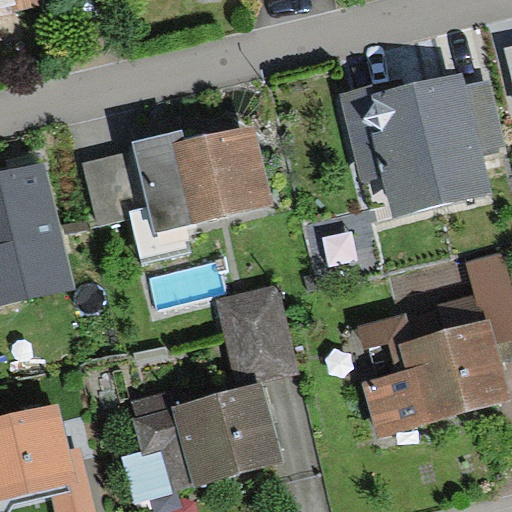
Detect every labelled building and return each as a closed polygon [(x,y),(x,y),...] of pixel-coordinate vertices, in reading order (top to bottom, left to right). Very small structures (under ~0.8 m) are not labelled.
[(60,0),(0,0),(0,17),(61,3),(60,0)] [(477,82),(367,109),(392,211),(502,183),(477,82)] [(251,137),(145,163),(161,232),(268,206),(251,137)] [(40,177),(0,185),(0,254),(55,242),(40,177)] [(246,398),(144,423),(161,495),(311,459),(272,299),(225,310),(246,398)] [(411,380),(366,393),(379,437),(506,399),(485,328),(403,352),(411,380)] [(54,413),(0,427),(0,505),(73,486),(54,413)]
